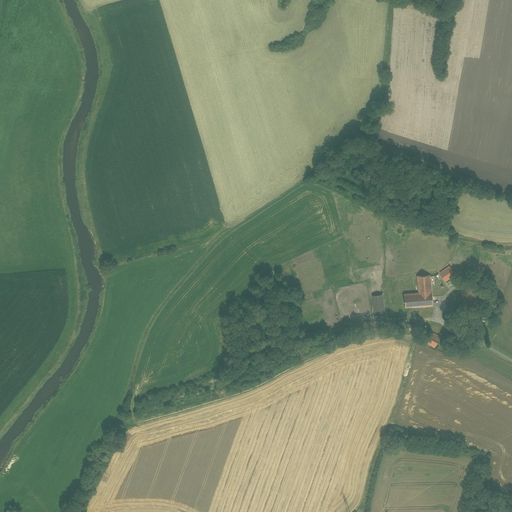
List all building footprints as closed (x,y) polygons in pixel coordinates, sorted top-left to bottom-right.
[(445,282),(450,278),(449,276),(454,272),(449,265),(438,273),(445,282)] [(416,275),(417,292),(401,293),(402,299),(402,307),(431,306),(431,296),(430,274),(416,275)] [(469,286),(460,286),(460,295),(469,295),(469,286)] [(384,314),(382,293),(371,295),(373,316),(384,314)] [(433,332),(426,343),(433,347),(440,336),(433,332)]
